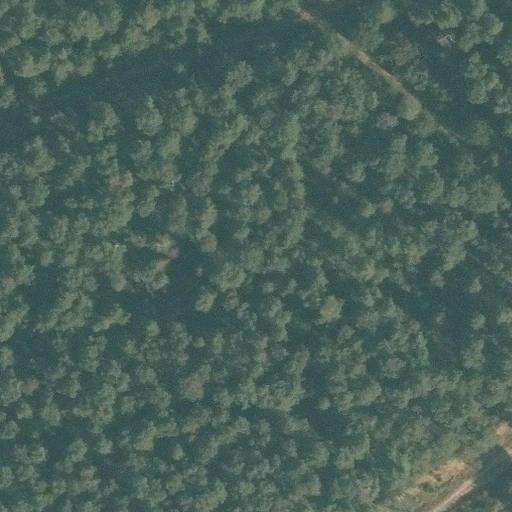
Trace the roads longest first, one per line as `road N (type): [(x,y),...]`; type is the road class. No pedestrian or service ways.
road 1 (track): [(321,14),(0,121)]
road 2 (track): [(511,206),(469,152),(321,14)]
